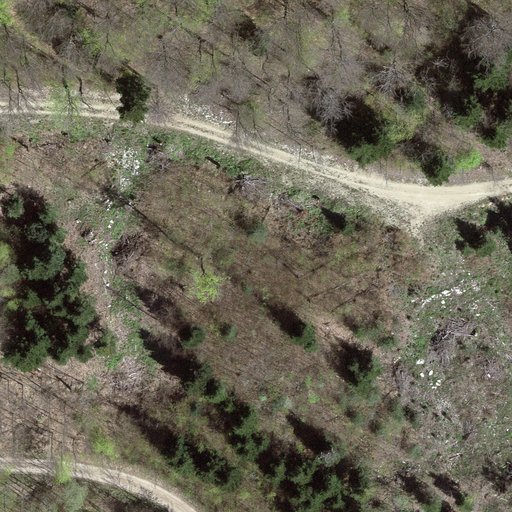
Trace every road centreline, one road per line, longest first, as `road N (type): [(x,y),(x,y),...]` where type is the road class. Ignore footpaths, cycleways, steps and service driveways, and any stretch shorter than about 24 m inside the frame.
road 1 (track): [(511,178),(401,189),(104,102),(0,107)]
road 2 (track): [(185,511),(108,474),(0,465)]
